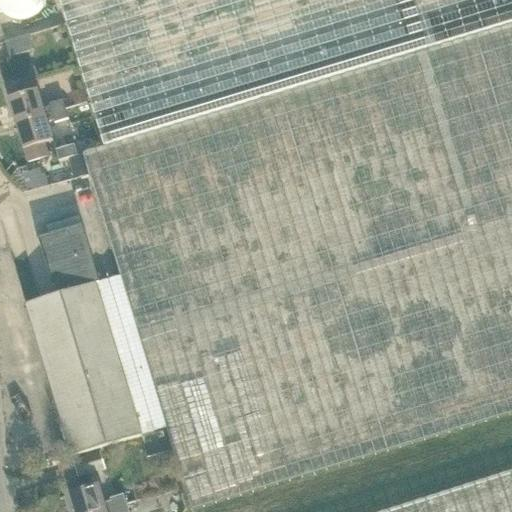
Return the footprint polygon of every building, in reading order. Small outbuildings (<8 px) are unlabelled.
[(0,0),(0,12),(1,14),(3,16),(6,17),(8,19),(11,20),(13,21),(16,21),(19,22),(22,22),(24,21),(27,21),(30,20),(32,19),(35,17),(37,16),(39,14),(41,12),(42,9),(43,7),(44,4),(45,2),(45,0),(0,0)] [(511,0),(57,0),(103,149),(83,155),(119,278),(98,285),(81,228),(38,241),(55,297),(26,306),(72,458),(166,430),(190,511),(511,413),(511,0)] [(8,44),(14,59),(36,50),(30,35),(8,44)] [(28,95),(28,93),(37,91),(36,89),(33,79),(24,82),(24,81),(5,87),(9,101),(8,101),(16,126),(65,111),(62,101),(49,105),(50,108),(42,110),(37,92),(28,95)] [(75,108),(87,104),(83,91),(71,94),(75,108)] [(68,120),(65,111),(16,126),(23,151),(24,150),(28,164),(47,158),(43,145),(52,142),(47,124),(54,122),(54,124),(68,120)] [(74,147),(56,152),(59,163),(77,157),(74,147)] [(88,178),(83,158),(68,162),(73,182),(88,178)] [(77,479),(105,472),(100,455),(72,462),(77,479)] [(511,511),(511,472),(387,511),(511,511)] [(98,487),(69,496),(74,511),(103,511),(126,505),(123,496),(110,500),(110,503),(104,505),(98,487)]
